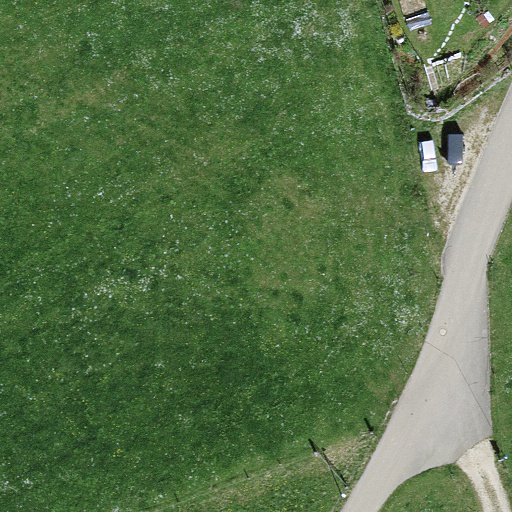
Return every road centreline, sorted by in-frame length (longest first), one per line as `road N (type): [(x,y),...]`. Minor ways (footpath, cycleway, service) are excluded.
road 1 (residential): [(374,511),(419,427),(511,205)]
road 2 (track): [(495,511),(450,354)]
